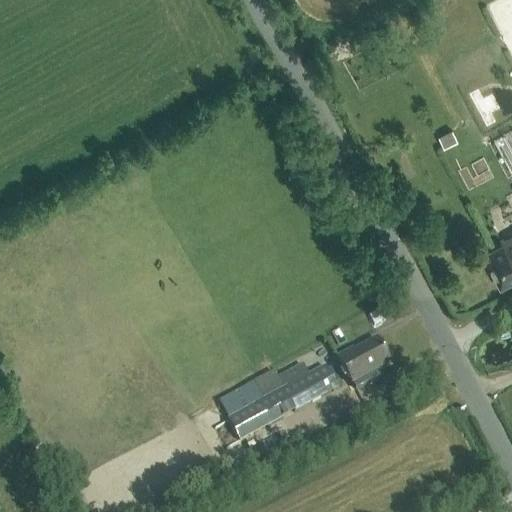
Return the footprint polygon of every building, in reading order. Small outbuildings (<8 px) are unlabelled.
[(451,129),(438,136),(443,147),(457,140),(451,129)] [(502,244),(483,255),(500,287),(511,280),(511,233),(500,240),(502,244)] [(351,386),(390,364),(376,340),(354,352),(353,350),(336,359),(351,386)] [(255,406),(257,410),(231,424),(238,437),(249,431),(251,433),(265,425),(267,428),(337,390),(325,368),(255,406)] [(290,447),(287,442),(281,446),(283,451),(285,454),(292,450),(290,447)]
